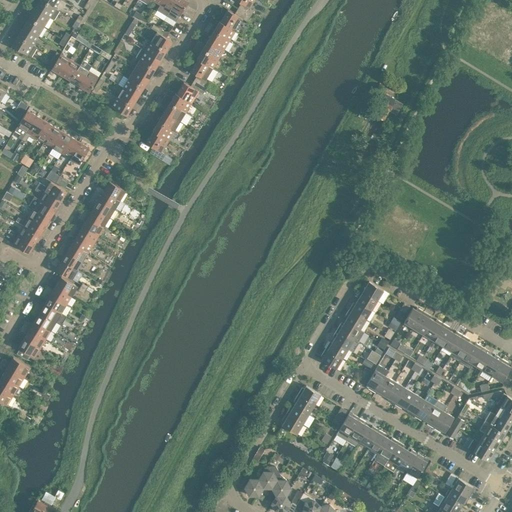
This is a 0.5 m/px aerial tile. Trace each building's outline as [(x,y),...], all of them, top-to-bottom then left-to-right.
[(60,10),(55,8),(42,0),(39,0),(35,8),(50,17),(54,20),(60,10)] [(166,15),(175,0),(163,0),(160,5),(157,10),(166,15)] [(176,21),(188,1),(186,0),(175,0),(166,15),(176,21)] [(237,0),(241,2),(238,8),(251,16),(254,10),(250,8),(254,0),(237,0)] [(50,17),(35,8),(29,17),(44,26),(50,17)] [(243,19),(247,21),(251,16),(238,8),(235,14),(228,9),(221,21),(221,22),(236,31),(243,19)] [(44,26),(29,17),(24,26),(39,35),(44,26)] [(221,21),(220,20),(214,30),(230,40),(236,31),(221,22),(221,21)] [(39,35),(24,26),(18,36),(33,45),(39,35)] [(230,40),(214,30),(208,39),(224,49),(230,40)] [(172,41),(162,35),(157,32),(151,41),(166,50),(172,41)] [(12,45),(31,57),(37,47),(33,45),(18,36),(12,45)] [(83,38),(81,42),(90,48),(93,44),(92,43),(83,38)] [(224,49),(208,39),(203,49),(219,58),(224,49)] [(166,50),(151,41),(146,50),(161,59),(166,50)] [(61,54),(57,59),(54,65),(52,68),(61,74),(70,59),(74,54),(64,48),(61,54)] [(161,59),(146,50),(142,48),(136,57),(140,60),(155,69),(161,59)] [(102,49),(100,53),(109,59),(112,55),(110,54),(102,49)] [(197,58),(198,59),(198,58),(213,67),(219,58),(203,49),(197,58)] [(210,82),(206,80),(213,67),(198,58),(198,59),(191,71),(197,75),(194,80),(207,88),(210,82)] [(71,80),(80,65),(70,59),(61,74),(71,80)] [(155,69),(140,60),(135,69),(149,78),(155,69)] [(80,85),(89,71),(80,65),(71,80),(80,85)] [(149,78),(135,69),(129,78),(144,87),(149,78)] [(89,91),(99,76),(89,71),(80,85),(89,91)] [(16,77),(13,82),(19,86),(23,80),(16,77)] [(144,87),(129,78),(123,87),(138,96),(144,87)] [(199,91),(203,93),(207,88),(194,80),(191,86),(184,82),(177,93),(177,94),(192,103),(199,91)] [(138,96),(123,87),(117,97),(132,106),(138,96)] [(377,103),(381,104),(375,114),(384,119),(390,109),(395,112),(401,102),(383,92),(377,103)] [(177,93),(176,93),(173,98),(166,94),(163,98),(186,112),(192,103),(177,94),(177,93)] [(112,106),(127,115),(132,106),(117,97),(112,106)] [(160,102),(167,107),(165,111),(181,121),(186,112),(163,98),(160,102)] [(21,101),(15,109),(22,113),(27,105),(21,101)] [(28,110),(15,130),(21,134),(19,137),(22,139),(26,134),(37,115),(28,110)] [(181,121),(165,111),(159,121),(175,130),(181,121)] [(26,141),(29,136),(34,139),(36,137),(46,121),(37,115),(26,134),(22,139),(26,141)] [(44,142),(54,126),(46,121),(36,137),(44,142)] [(153,130),(154,131),(154,130),(169,140),(175,130),(159,121),(153,130)] [(381,139),(387,127),(378,122),(372,135),(381,139)] [(53,147),(63,131),(54,126),(44,142),(53,147)] [(166,154),(162,152),(169,140),(154,130),(154,131),(147,143),(153,147),(150,152),(155,155),(163,160),(166,154)] [(62,153),(72,136),(63,131),(53,147),(62,153)] [(70,158),(80,142),(72,136),(62,153),(70,158)] [(80,164),(90,147),(80,142),(70,158),(80,164)] [(34,159),(25,154),(21,161),(30,166),(34,159)] [(37,171),(40,166),(35,162),(31,168),(37,171)] [(23,165),(18,173),(22,176),(27,167),(23,165)] [(17,173),(14,180),(18,182),(22,176),(17,173)] [(56,182),(65,188),(68,182),(59,176),(56,182)] [(67,191),(51,181),(45,190),(61,200),(67,191)] [(127,191),(110,181),(104,190),(121,200),(120,200),(128,205),(130,201),(127,199),(127,191)] [(11,186),(8,191),(14,195),(17,190),(11,186)] [(35,189),(41,193),(42,195),(40,199),(56,209),(61,200),(45,190),(43,189),(37,186),(35,189)] [(102,194),(96,190),(93,195),(115,209),(120,200),(121,200),(104,190),(102,194)] [(7,191),(3,197),(9,201),(13,195),(7,191)] [(90,200),(96,203),(94,207),(110,217),(115,209),(93,195),(90,200)] [(34,208),(51,218),(56,209),(40,199),(34,208)] [(91,211),(85,207),(82,212),(105,226),(110,217),(94,207),(91,211)] [(29,216),(45,226),(51,218),(34,208),(29,216)] [(79,217),(85,221),(83,225),(99,235),(105,226),(82,212),(79,217)] [(26,222),(18,217),(16,220),(24,225),(40,235),(45,226),(29,216),(26,222)] [(18,234),(35,244),(40,235),(24,225),(18,234)] [(80,229),(74,225),(71,230),(94,244),(99,235),(83,225),(80,229)] [(68,235),(74,239),(72,243),(88,253),(94,244),(71,230),(68,235)] [(13,243),(29,253),(35,244),(18,234),(13,243)] [(70,246),(63,243),(60,248),(83,261),(88,253),(72,243),(70,246)] [(58,252),(64,256),(62,260),(78,270),(83,261),(60,248),(58,252)] [(56,270),(69,277),(72,279),(78,270),(62,260),(56,270)] [(78,286),(61,276),(56,285),(72,295),(78,286)] [(365,283),(361,290),(377,300),(383,303),(389,293),(369,281),(367,284),(365,283)] [(53,289),(47,285),(44,290),(67,304),(72,295),(56,285),(53,289)] [(41,295),(48,299),(45,303),(62,313),(67,304),(44,290),(41,295)] [(357,296),(359,298),(357,301),(372,309),(377,300),(361,290),(357,296)] [(355,303),(353,302),(349,309),(366,319),(372,309),(357,301),(355,303)] [(410,306),(404,302),(398,312),(404,316),(410,306)] [(43,307),(37,303),(34,308),(56,321),(62,313),(45,303),(43,307)] [(413,307),(404,322),(414,328),(424,311),(417,307),(416,309),(413,307)] [(31,313),(37,316),(35,320),(51,330),(56,321),(34,308),(31,313)] [(345,316),(347,317),(345,320),(360,329),(366,319),(349,309),(345,316)] [(430,317),(431,315),(424,311),(414,328),(424,334),(433,319),(430,317)] [(401,321),(394,316),(391,321),(398,325),(401,321)] [(437,319),(435,321),(433,319),(424,334),(433,340),(444,323),(437,319)] [(32,324),(26,320),(23,325),(46,339),(51,330),(35,320),(32,324)] [(360,329),(345,320),(344,323),(341,322),(337,329),(358,341),(364,332),(360,329)] [(388,325),(396,330),(398,325),(391,321),(388,325)] [(449,329),(450,327),(444,323),(433,340),(443,346),(452,331),(449,329)] [(20,330),(26,334),(24,338),(40,348),(46,339),(23,325),(20,330)] [(333,336),(335,337),(333,340),(348,348),(354,339),(337,329),(333,336)] [(456,331),(455,333),(452,331),(443,346),(453,351),(463,335),(456,331)] [(469,341),(470,339),(463,335),(453,351),(451,355),(461,361),(472,343),(469,341)] [(382,337),(379,341),(386,345),(389,341),(382,337)] [(35,357),(40,348),(24,338),(18,347),(20,348),(17,353),(27,359),(30,354),(35,357)] [(395,339),(391,345),(400,350),(404,345),(395,339)] [(332,342),(330,341),(325,348),(342,358),(348,348),(333,340),(332,342)] [(379,341),(377,345),(384,349),(386,345),(379,341)] [(476,342),(474,345),(472,343),(461,361),(460,362),(470,368),(473,363),(483,347),(476,342)] [(488,353),(489,351),(483,347),(473,363),(482,369),(491,355),(488,353)] [(323,356),(322,359),(336,368),(342,358),(325,348),(321,355),(323,356)] [(381,355),(375,351),(372,349),(366,358),(375,364),(381,355)] [(495,354),(494,356),(491,355),(482,369),(492,375),(502,358),(495,354)] [(30,367),(13,357),(10,362),(3,358),(0,362),(24,377),(30,367)] [(365,358),(362,363),(371,368),(373,363),(365,358)] [(508,365),(509,363),(502,358),(492,375),(502,381),(511,367),(508,365)] [(0,362),(0,368),(5,371),(2,376),(19,386),(24,377),(0,362)] [(378,364),(367,384),(370,386),(368,388),(375,392),(385,375),(389,370),(378,364)] [(357,381),(363,384),(369,374),(363,371),(357,381)] [(382,396),(383,394),(386,396),(395,381),(385,375),(375,392),(382,396)] [(0,378),(0,387),(13,395),(19,386),(2,376),(0,378)] [(389,397),(388,400),(395,404),(405,387),(395,381),(386,396),(389,397)] [(304,388),(302,387),(298,394),(314,404),(321,394),(306,385),(304,388)] [(0,400),(7,405),(13,395),(0,387),(0,400)] [(402,408),(403,406),(406,407),(415,393),(405,387),(395,404),(402,408)] [(409,409),(407,411),(414,415),(424,399),(415,393),(406,407),(409,409)] [(294,401),(296,402),(294,405),(309,414),(314,404),(298,394),(294,401)] [(421,420),(423,418),(425,419),(437,400),(427,394),(424,399),(414,415),(421,420)] [(511,397),(507,395),(501,404),(511,410),(511,397)] [(428,421),(427,423),(434,427),(444,411),(447,406),(437,400),(425,419),(428,421)] [(511,421),(511,410),(501,404),(497,402),(491,411),(511,423),(511,421)] [(292,408),(290,407),(286,413),(303,424),(309,414),(294,405),(292,408)] [(347,410),(341,407),(335,417),(341,420),(347,410)] [(442,429),(445,431),(454,417),(444,411),(434,427),(441,431),(442,429)] [(511,423),(491,411),(486,420),(505,432),(511,423)] [(282,420),(284,422),(282,425),(297,434),(303,424),(286,413),(282,420)] [(352,416),(348,414),(336,434),(346,440),(360,418),(353,413),(352,416)] [(464,420),(458,416),(452,425),(458,429),(464,420)] [(365,424),(367,422),(360,418),(346,440),(356,446),(368,426),(365,424)] [(505,432),(486,420),(480,430),(484,432),(500,441),(505,432)] [(372,425),(371,427),(368,426),(356,446),(358,448),(360,444),(365,447),(366,444),(369,446),(379,429),(372,425)] [(447,435),(453,438),(458,429),(452,425),(447,435)] [(385,436),(386,434),(379,429),(369,446),(372,448),(371,450),(376,453),(373,457),(375,458),(388,437),(385,436)] [(500,441),(484,432),(479,441),(494,451),(500,441)] [(392,437),(391,439),(388,437),(375,458),(374,460),(384,466),(389,458),(399,441),(392,437)] [(468,448),(488,460),(494,451),(479,441),(474,438),(468,448)] [(404,448),(406,446),(399,441),(389,458),(392,460),(390,462),(395,465),(394,467),(396,468),(407,449),(404,448)] [(259,459),(264,450),(260,447),(254,457),(259,459)] [(411,449),(410,451),(407,449),(396,468),(398,469),(399,467),(404,470),(405,468),(408,470),(418,453),(411,449)] [(334,455),(327,451),(324,457),(330,461),(334,455)] [(424,459),(425,457),(418,453),(408,470),(411,472),(410,474),(415,477),(414,478),(416,480),(418,476),(427,461),(424,459)] [(340,470),(344,463),(336,459),(332,466),(340,470)] [(437,464),(431,461),(425,471),(429,474),(431,474),(437,464)] [(263,487),(272,487),(280,474),(276,466),(267,466),(259,479),(263,487)] [(471,489),(473,486),(458,477),(451,473),(445,483),(452,487),(469,497),(473,490),(471,489)] [(272,487),(276,495),(286,495),(291,488),(286,479),(280,474),(272,487)] [(315,474),(312,479),(321,484),(324,479),(315,474)] [(432,482),(435,477),(431,474),(429,474),(427,478),(432,482)] [(259,495),(263,487),(259,479),(250,478),(245,486),(249,495),(259,495)] [(444,496),(461,506),(462,503),(465,504),(469,497),(452,487),(451,490),(448,489),(444,496)] [(51,504),(56,497),(47,491),(41,498),(51,504)] [(460,511),(461,510),(459,509),(461,506),(444,496),(439,493),(433,502),(440,507),(448,511),(460,511)] [(270,494),(267,499),(272,502),(275,497),(270,494)] [(272,503),(276,511),(286,511),(292,511),(294,509),(297,504),(293,502),(290,503),(286,495),(276,495),(272,503)] [(38,499),(30,511),(53,511),(55,509),(38,499)] [(305,502),(303,508),(297,504),(294,509),(300,511),(301,511),(303,511),(318,511),(321,506),(314,499),(305,502)]
